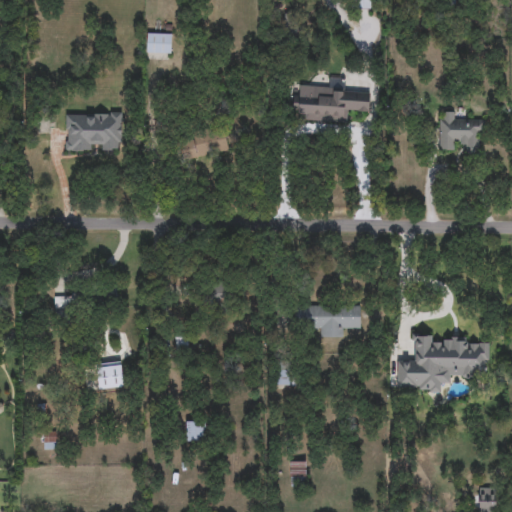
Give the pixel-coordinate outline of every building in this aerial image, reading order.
[(351,10),(351,0),(371,0),(371,10),(351,10)] [(171,34),(171,54),(147,54),(147,34),(171,34)] [(369,90),(368,114),(347,112),(346,124),(296,120),(298,85),(369,90)] [(438,150),(439,112),(456,112),(456,120),(481,121),(480,153),(460,153),(460,151),(438,150)] [(123,113),(123,152),(64,152),(64,113),(123,113)] [(181,164),(176,139),(223,129),(228,154),(181,164)] [(54,298),(71,297),(71,288),(115,286),(116,307),(54,310),(54,298)] [(319,338),(319,328),(295,328),(295,306),(360,306),(359,328),(343,328),(343,338),(319,338)] [(399,335),(418,333),(419,340),(473,342),(474,357),(469,365),(456,366),(454,373),(436,371),(436,379),(427,380),(426,390),(381,385),(381,354),(398,354),(399,335)] [(98,390),(96,365),(122,363),(124,388),(98,390)] [(204,441),(186,441),(186,423),(204,423),(204,441)] [(308,487),(290,487),(290,463),(308,463),(308,487)] [(495,489),(495,511),(478,511),(478,489),(495,489)]
